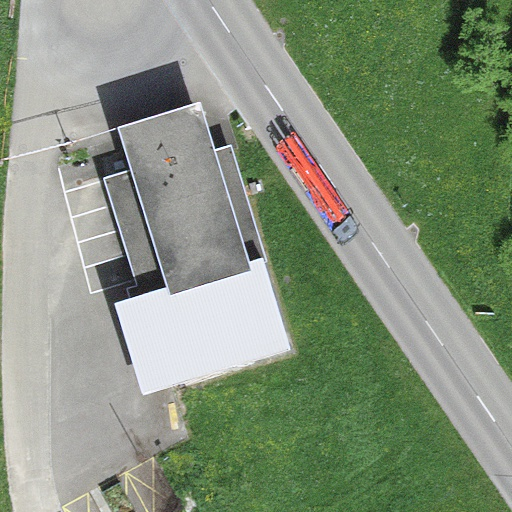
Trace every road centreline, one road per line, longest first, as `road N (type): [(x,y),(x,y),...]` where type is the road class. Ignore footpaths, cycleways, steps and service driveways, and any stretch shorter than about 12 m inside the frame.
road 1 (secondary): [(511,445),(202,0)]
road 2 (residential): [(39,511),(26,337),(46,0)]
